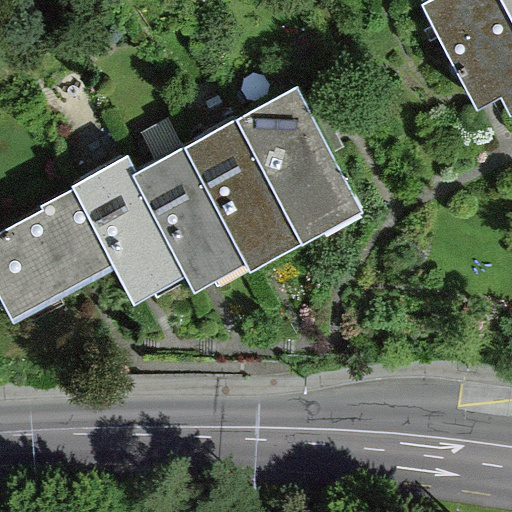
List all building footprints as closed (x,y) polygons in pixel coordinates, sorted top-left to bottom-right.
[(425,0),(480,99),(501,87),(511,106),(511,105),(511,5),(509,0),(425,0)] [(265,103),(336,223),(391,190),(320,71),(265,103)] [(215,133),(286,252),(336,223),(265,103),(215,133)] [(158,167),(213,261),(228,286),(286,252),(215,133),(158,167)] [(147,149),(97,178),(141,253),(163,290),(213,261),(158,167),(147,149)] [(0,235),(0,248),(38,313),(141,253),(97,178),(0,235)]
